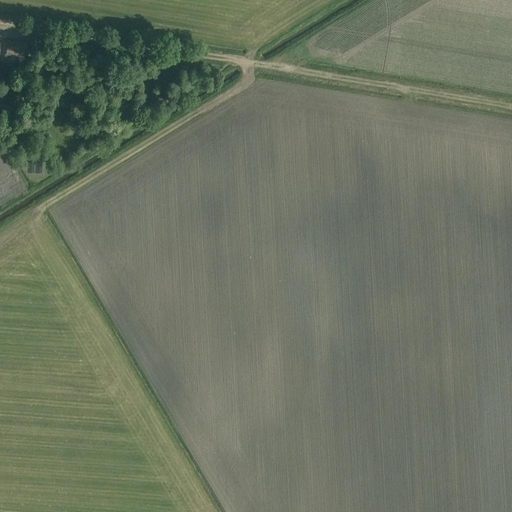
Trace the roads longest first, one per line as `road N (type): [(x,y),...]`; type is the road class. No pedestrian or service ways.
road 1 (track): [(0,23),(511,108)]
road 2 (track): [(488,511),(467,131),(412,113),(406,91)]
